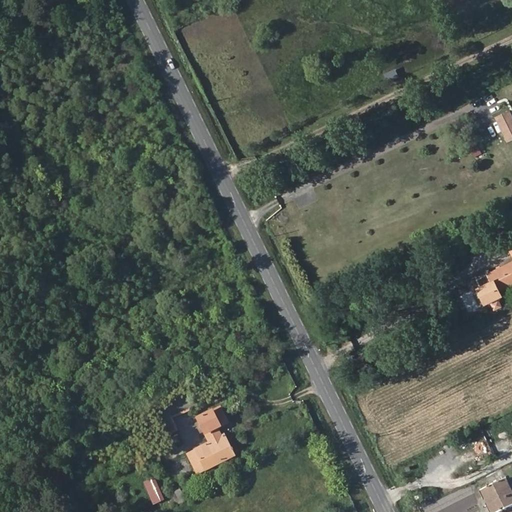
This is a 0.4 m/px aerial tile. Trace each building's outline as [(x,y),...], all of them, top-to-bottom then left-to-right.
[(511,118),(509,113),(497,119),(508,142),(511,140),(511,118)] [(474,156),(483,153),(480,143),(471,146),(474,156)] [(499,295),(498,292),(511,285),(511,258),(487,270),(492,279),(480,285),(488,301),(499,295)] [(378,302),(389,297),(381,280),(370,285),(378,302)] [(500,298),(491,302),(494,310),(503,306),(500,298)] [(185,394),(155,409),(170,441),(179,436),(170,419),(191,408),(185,394)] [(188,454),(193,464),(200,461),(206,472),(235,456),(225,435),(222,436),(220,431),(229,426),(221,407),(197,420),(209,443),(188,454)] [(144,482),(154,503),(166,498),(156,477),(144,482)] [(511,491),(506,480),(482,492),(491,511),(501,511),(511,507),(511,491)]
